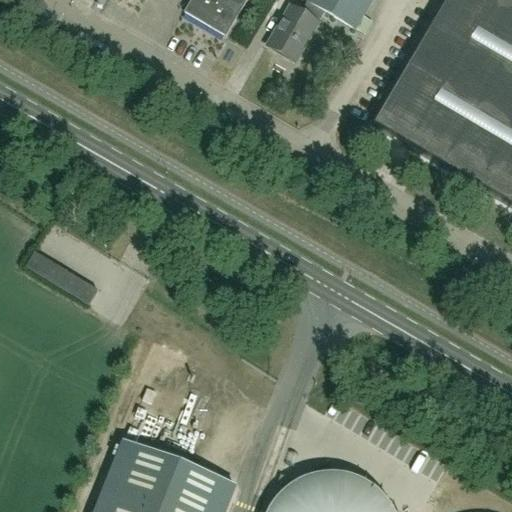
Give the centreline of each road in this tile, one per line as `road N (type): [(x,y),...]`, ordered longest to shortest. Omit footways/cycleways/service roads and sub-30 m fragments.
road 1 (secondary): [(511,394),(0,99)]
road 2 (unclassified): [(49,0),(511,270)]
road 3 (track): [(319,330),(511,454)]
